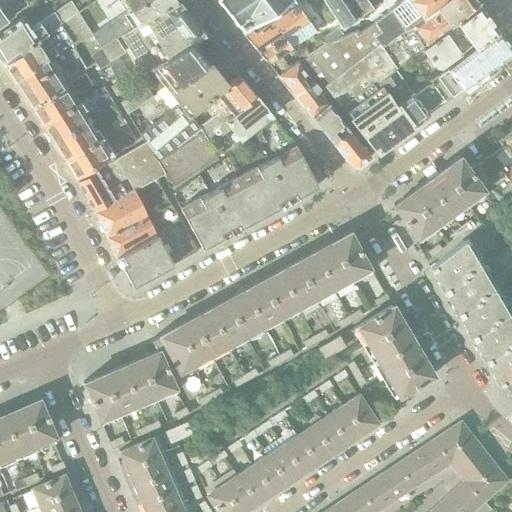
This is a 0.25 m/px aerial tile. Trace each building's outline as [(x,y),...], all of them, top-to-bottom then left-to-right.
[(0,0),(0,24),(14,15),(12,11),(4,0),(0,0)] [(34,0),(14,0),(19,6),(12,11),(14,15),(28,6),(35,0),(34,0)] [(136,26),(169,0),(142,0),(127,11),(122,15),(111,22),(92,34),(91,35),(99,47),(116,37),(117,38),(120,36),(120,35),(136,26)] [(119,0),(127,11),(142,0),(119,0)] [(143,73),(153,67),(192,43),(204,35),(198,26),(197,27),(184,10),(185,10),(178,0),(177,0),(169,0),(136,26),(120,35),(120,36),(143,73)] [(243,33),(268,16),(279,9),(291,0),(217,0),(218,1),(218,2),(235,24),(236,24),(243,33)] [(268,16),(285,38),(309,22),(310,21),(294,0),(291,0),(279,9),(268,16)] [(357,18),(345,0),(323,0),(329,9),(343,28),(352,21),(357,18)] [(367,0),(345,0),(357,18),(371,8),(372,7),(369,2),(367,0)] [(399,67),(412,57),(480,6),(475,0),(443,0),(431,9),(403,30),(382,46),(399,67)] [(431,9),(443,0),(403,0),(390,10),(403,30),(431,9)] [(0,31),(0,60),(2,64),(60,25),(79,13),(71,1),(55,13),(54,11),(30,29),(21,16),(0,31)] [(474,48),(498,31),(494,25),(480,6),(412,57),(415,62),(422,57),(425,52),(436,67),(441,68),(472,45),(474,48)] [(371,31),(382,46),(403,30),(390,10),(373,23),(366,28),(370,33),(371,31)] [(79,13),(60,25),(71,44),(73,47),(74,46),(75,46),(91,35),(92,34),(79,13)] [(242,33),(268,65),(281,56),(316,32),(309,22),(285,38),(268,16),(243,33),(242,33)] [(2,64),(14,81),(65,48),(71,44),(60,25),(2,64)] [(331,105),(342,119),(348,115),(376,153),(415,125),(397,101),(393,104),(379,81),(396,69),(399,67),(382,46),(371,31),(370,33),(366,28),(359,33),(357,31),(357,30),(343,36),(327,43),(325,44),(299,62),(314,83),(331,105)] [(322,39),(325,44),(327,43),(343,36),(337,28),(322,39)] [(511,49),(498,31),(474,48),(446,69),(447,70),(437,77),(440,82),(433,88),(445,103),(461,91),(511,53),(511,49)] [(116,37),(99,47),(105,58),(107,57),(110,63),(118,58),(119,58),(118,57),(125,53),(116,38),(117,38),(116,37)] [(153,67),(181,101),(192,114),(226,85),(212,67),(192,43),(153,67)] [(105,58),(99,47),(90,55),(96,64),(105,58)] [(30,107),(68,83),(58,67),(72,59),(71,58),(76,55),(72,48),(67,51),(65,48),(14,81),(30,107)] [(314,83),(299,62),(289,69),(281,56),(268,65),(278,77),(295,97),(314,83)] [(109,65),(109,63),(105,58),(96,64),(100,70),(109,65)] [(123,66),(118,58),(110,63),(109,63),(109,65),(112,73),(123,66)] [(127,73),(123,66),(112,73),(116,80),(127,73)] [(397,101),(411,90),(396,69),(379,81),(393,104),(397,101)] [(79,101),(87,96),(95,91),(84,74),(68,84),(68,83),(30,107),(52,142),(90,119),(79,101)] [(126,91),(142,81),(139,76),(122,85),(126,91)] [(165,173),(174,186),(217,157),(210,145),(206,140),(256,99),(237,76),(192,114),(181,101),(140,134),(145,143),(165,173)] [(118,83),(111,87),(116,96),(126,91),(122,85),(120,87),(118,83)] [(331,105),(314,83),(295,97),(312,119),(331,105)] [(147,85),(142,88),(149,100),(155,96),(147,85)] [(142,88),(136,92),(144,104),(149,100),(142,88)] [(411,90),(397,101),(415,125),(429,114),(413,93),(411,90)] [(136,92),(131,95),(138,107),(144,104),(136,92)] [(131,95),(126,99),(133,111),(138,107),(131,95)] [(126,99),(120,103),(127,114),(133,111),(126,99)] [(206,140),(210,145),(231,129),(240,141),(270,117),(256,99),(206,140)] [(370,158),(342,119),(331,105),(312,119),(352,167),(357,168),(370,158)] [(115,129),(126,123),(122,118),(112,124),(115,129)] [(90,119),(52,142),(74,179),(126,148),(114,130),(102,137),(90,119)] [(511,130),(497,141),(502,148),(509,157),(511,154),(511,130)] [(165,173),(145,143),(76,182),(94,212),(134,190),(165,173)] [(240,176),(262,217),(317,187),(295,146),(240,176)] [(511,154),(509,157),(502,148),(476,165),(490,187),(484,191),(494,205),(500,201),(507,210),(511,207),(511,154)] [(425,182),(449,214),(484,189),(468,170),(459,157),(425,182)] [(202,249),(262,217),(240,176),(181,209),(202,249)] [(449,214),(425,182),(393,206),(419,242),(437,229),(434,225),(449,214)] [(149,218),(134,190),(94,212),(107,240),(149,218)] [(490,223),(502,215),(497,208),(485,217),(490,223)] [(179,220),(176,215),(169,219),(172,224),(179,220)] [(107,240),(115,255),(157,234),(149,218),(107,240)] [(459,228),(464,234),(474,226),(470,220),(459,228)] [(454,241),(464,234),(459,228),(449,235),(454,241)] [(314,252),(334,289),(369,269),(353,240),(349,233),(314,252)] [(157,234),(115,255),(116,257),(133,287),(197,252),(198,251),(192,240),(168,253),(157,234)] [(511,244),(511,242),(506,234),(494,241),(500,252),(511,244)] [(463,274),(478,265),(464,240),(429,267),(443,291),(465,277),(463,274)] [(432,258),(442,250),(438,244),(427,252),(432,258)] [(299,307),(334,289),(314,252),(279,271),(299,307)] [(443,291),(456,313),(478,300),(477,298),(493,289),(485,275),(496,268),(490,259),(478,265),(463,274),(465,277),(443,291)] [(299,307),(279,271),(243,291),(263,328),(299,307)] [(492,322),(507,313),(493,289),(477,298),(478,300),(456,313),(471,338),(493,325),(492,322)] [(227,347),(263,328),(243,291),(207,310),(227,347)] [(377,307),(390,300),(386,294),(373,301),(377,307)] [(354,325),(365,343),(401,321),(390,303),(354,325)] [(348,316),(352,322),(363,316),(363,315),(359,309),(348,316)] [(227,347),(207,310),(174,328),(194,365),(227,347)] [(471,338),(486,363),(507,350),(505,346),(511,342),(511,321),(507,313),(492,322),(493,325),(471,338)] [(352,322),(348,316),(337,322),(341,329),(352,322)] [(376,362),(412,340),(401,321),(365,343),(376,362)] [(172,377),(194,365),(174,328),(151,341),(156,351),(172,377)] [(314,336),(317,342),(328,336),(325,330),(314,336)] [(324,360),(346,347),(339,335),(317,348),(324,360)] [(317,342),(314,336),(302,342),(306,349),(317,342)] [(376,362),(386,378),(422,357),(412,340),(376,362)] [(507,350),(486,363),(499,386),(503,383),(511,376),(511,342),(505,346),(507,350)] [(279,355),(282,362),(293,356),(290,349),(279,355)] [(176,388),(172,377),(156,351),(120,367),(137,405),(176,388)] [(282,362),(279,355),(267,361),(271,368),(282,362)] [(422,357),(386,378),(397,397),(433,376),(422,357)] [(353,376),(359,372),(353,361),(347,365),(353,376)] [(99,421),(137,405),(120,367),(83,383),(99,421)] [(244,375),(247,382),(259,375),(258,375),(255,368),(244,375)] [(337,384),(348,376),(344,370),(332,377),(337,384)] [(366,383),(359,372),(353,376),(359,387),(366,383)] [(236,388),(247,382),(244,375),(232,381),(236,388)] [(321,394),(332,386),(328,380),(317,388),(321,394)] [(209,394),(212,401),(224,394),(223,394),(220,388),(209,394)] [(250,399),(244,389),(237,392),(243,403),(250,399)] [(306,404),(317,396),(313,390),(302,398),(306,404)] [(340,403),(361,434),(377,423),(376,422),(378,421),(358,391),(340,403)] [(201,407),(212,401),(209,394),(197,400),(201,407)] [(291,414),(302,406),(298,400),(287,407),(291,414)] [(361,434),(340,403),(325,413),(346,444),(361,434)] [(0,419),(0,424),(15,458),(49,443),(51,446),(53,445),(35,404),(0,419)] [(388,417),(381,405),(374,409),(382,421),(388,417)] [(189,414),(189,413),(185,407),(173,414),(177,420),(189,414)] [(268,420),(272,427),(285,418),(287,416),(283,410),(268,420)] [(330,454),(346,444),(325,413),(318,417),(317,415),(309,420),(311,422),(309,423),(330,454)] [(272,427),(268,420),(257,427),(257,428),(253,431),(257,436),(257,437),(270,428),(272,427)] [(147,426),(149,433),(161,428),(158,421),(147,426)] [(193,434),(188,422),(187,421),(164,431),(170,444),(193,434)] [(330,454),(309,423),(295,433),(315,464),(330,454)] [(0,464),(15,458),(0,424),(0,464)] [(149,433),(147,426),(134,431),(137,438),(149,433)] [(437,443),(451,464),(451,462),(472,448),(473,449),(475,448),(475,446),(474,446),(473,446),(460,427),(437,443)] [(246,444),(257,436),(253,431),(253,430),(241,438),(246,444)] [(301,474),(315,464),(295,433),(280,443),(301,474)] [(126,468),(159,453),(153,438),(152,435),(118,450),(119,452),(126,468)] [(124,444),(121,437),(108,442),(111,449),(124,444)] [(451,464),(437,443),(434,439),(416,451),(431,475),(448,464),(450,465),(451,464)] [(231,454),(242,446),(238,440),(227,447),(231,454)] [(301,474),(280,443),(265,453),(286,484),(301,474)] [(216,463),(227,456),(223,450),(212,457),(216,463)] [(411,489),(431,475),(416,451),(395,465),(411,489)] [(187,464),(182,452),(175,455),(180,467),(187,464)] [(166,469),(159,453),(126,468),(133,484),(166,469)] [(271,493),(286,484),(265,453),(251,463),(271,493)] [(201,474),(212,466),(208,460),(196,467),(201,474)] [(465,480),(481,498),(501,479),(486,463),(486,461),(485,460),(484,460),(483,462),(484,463),(465,480)] [(65,469),(62,463),(49,468),(52,475),(65,469)] [(256,503),(271,493),(251,463),(236,473),(256,503)] [(411,489),(395,465),(376,478),(392,501),(411,489)] [(195,481),(189,468),(182,471),(188,484),(195,481)] [(174,486),(166,469),(133,484),(140,501),(174,486)] [(242,511),(256,503),(236,473),(220,483),(240,511),(242,511)] [(24,479),(27,486),(39,481),(36,474),(24,479)] [(36,509),(68,495),(66,489),(60,476),(27,490),(35,507),(33,508),(34,510),(36,509)] [(375,511),(392,501),(376,478),(357,490),(372,511),(375,511)] [(27,486),(24,479),(12,484),(15,491),(27,486)] [(463,482),(448,496),(462,511),(472,511),(484,501),(481,498),(465,480),(464,479),(462,480),(462,482),(463,482)] [(240,511),(220,483),(204,494),(216,511),(240,511)] [(202,497),(196,485),(189,488),(195,500),(202,497)] [(161,511),(181,503),(174,486),(140,501),(145,511),(161,511)] [(344,511),(372,511),(357,490),(339,503),(344,511)] [(73,511),(75,511),(68,495),(36,509),(36,511),(73,511)] [(462,511),(448,496),(430,511),(462,511)] [(211,511),(204,501),(198,505),(202,511),(211,511)] [(185,511),(181,503),(161,511),(185,511)] [(344,511),(339,503),(324,511),(344,511)]
